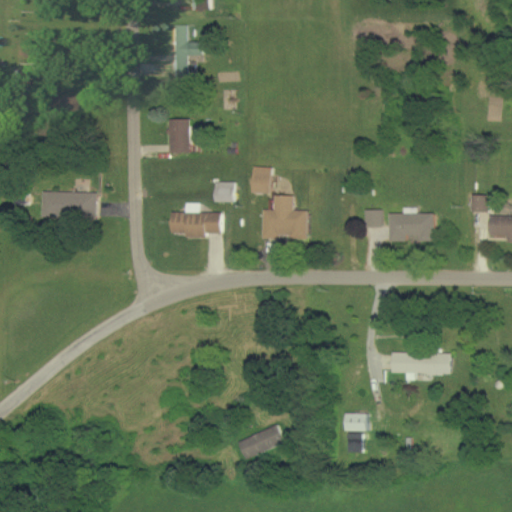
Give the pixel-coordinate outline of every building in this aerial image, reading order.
[(192,57),(207,57),(207,43),(192,43),(192,27),(172,27),(173,81),(193,81),(192,57)] [(68,96),(40,95),(39,117),(68,118),(68,96)] [(195,154),(194,121),(173,121),(174,155),(195,154)] [(276,169),(257,168),(256,194),(275,195),(276,169)] [(220,203),(239,203),(239,183),(220,183),(220,203)] [(46,217),(101,218),(101,194),(47,193),(46,217)] [(267,239),(294,239),(294,241),(311,241),(312,212),(298,212),(298,198),(279,197),(279,211),(268,211),(267,239)] [(494,197),(476,197),(476,213),(494,214),(494,197)] [(226,214),(205,214),(205,205),(190,205),(190,214),(176,214),(176,235),(189,235),(189,239),(212,239),(212,235),(226,235),(226,214)] [(439,215),(422,215),(422,210),(408,210),(408,215),(394,215),(394,243),(411,243),(411,236),(425,236),(425,243),(439,243),(439,215)] [(386,212),(369,212),(369,229),(387,229),(386,212)] [(511,217),(495,218),(495,236),(511,237),(511,244),(511,217)] [(397,354),(397,375),(456,376),(456,355),(397,354)] [(372,433),(372,416),(350,416),(349,432),(372,433)] [(244,444),(252,462),(290,444),(282,426),(244,444)] [(352,454),(367,454),(367,435),(353,435),(352,454)]
